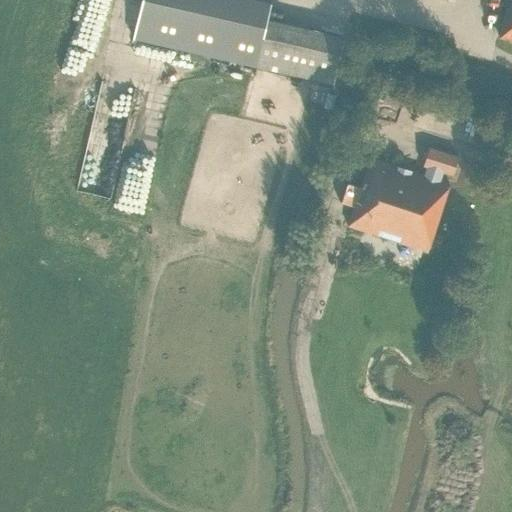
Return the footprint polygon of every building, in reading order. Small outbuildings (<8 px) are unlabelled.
[(140,0),(132,38),(333,84),(344,38),(266,20),(270,0),(140,0)] [(511,0),(508,0),(500,37),(511,40),(511,0)] [(155,203),(175,103),(140,96),(120,196),(155,203)] [(432,168),(469,180),(474,163),(438,151),(432,168)] [(348,226),(427,252),(449,183),(431,177),(430,179),(425,178),(426,176),(370,157),(360,188),(347,183),(340,202),(354,207),(348,226)]
